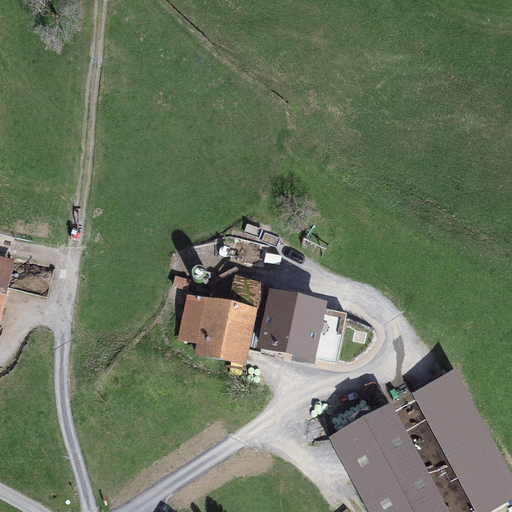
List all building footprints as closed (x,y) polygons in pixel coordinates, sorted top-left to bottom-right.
[(0,307),(10,265),(0,262),(0,307)] [(176,279),(174,287),(187,290),(189,283),(176,279)] [(254,315),(258,316),(265,288),(236,282),(231,305),(216,302),(215,306),(254,315)] [(200,343),(197,355),(242,365),(254,315),(215,306),(216,302),(190,296),(180,339),(200,343)] [(337,365),(348,317),(273,300),(262,349),(337,365)] [(380,511),(441,511),(385,406),(373,412),(378,421),(342,440),(380,511)]
